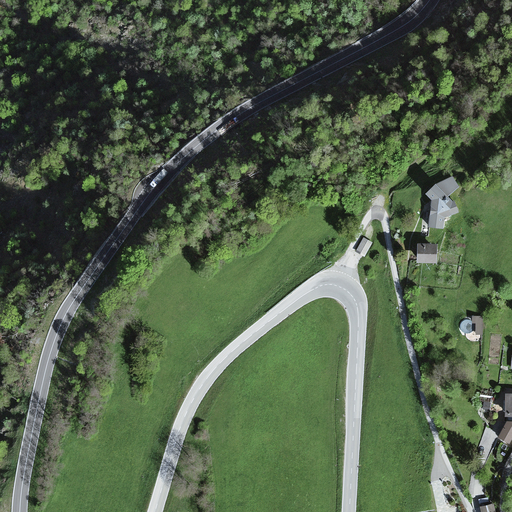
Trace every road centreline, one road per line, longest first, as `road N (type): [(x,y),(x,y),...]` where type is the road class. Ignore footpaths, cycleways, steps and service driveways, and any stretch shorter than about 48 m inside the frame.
road 1 (secondary): [(429,0),(395,30),(216,129),(153,187),(57,331),(19,511)]
road 2 (secondary): [(154,511),(179,429),(207,376),(243,340),(325,284),(347,291),(357,308),(349,511)]
